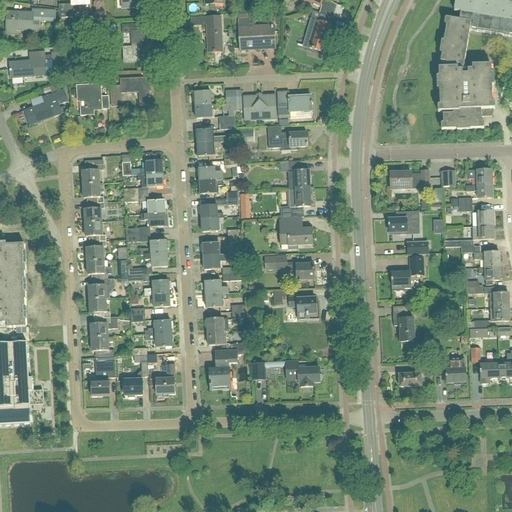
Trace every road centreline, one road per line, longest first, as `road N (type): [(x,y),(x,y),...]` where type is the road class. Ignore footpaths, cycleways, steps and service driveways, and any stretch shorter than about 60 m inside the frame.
road 1 (residential): [(193,424),(178,144)]
road 2 (tertiary): [(368,417),(356,157)]
road 3 (residential): [(365,80),(175,84)]
road 4 (residential): [(74,428),(67,244)]
road 5 (residential): [(193,424),(368,417)]
road 6 (residential): [(509,151),(356,157)]
road 7 (unclassified): [(368,417),(511,413)]
